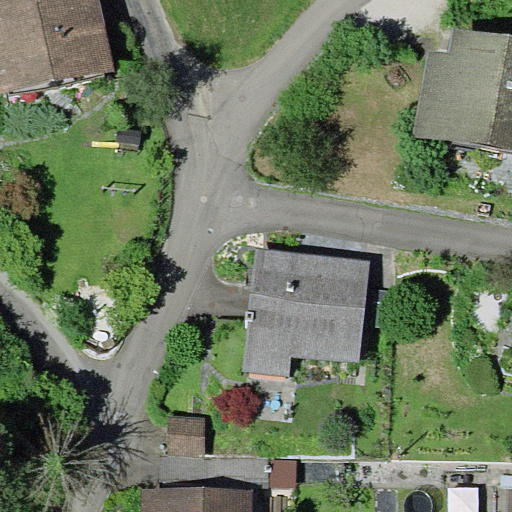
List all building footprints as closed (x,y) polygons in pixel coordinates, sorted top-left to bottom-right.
[(0,0),(0,94),(115,71),(100,0),(0,0)] [(412,134),(511,149),(511,37),(451,28),(448,51),(426,47),(412,134)] [(292,355),(360,362),(363,328),(367,287),(370,261),(257,249),(244,372),(290,376),(292,355)] [(394,290),(367,287),(363,328),(390,330),(394,290)] [(206,416),(168,415),(167,454),(205,455),(206,416)] [(167,454),(160,454),(159,487),(253,488),(267,489),(268,456),(205,455),(167,454)] [(297,460),(271,460),(271,488),(297,488),(297,460)] [(252,511),(253,488),(159,487),(142,486),(141,511),(252,511)]
